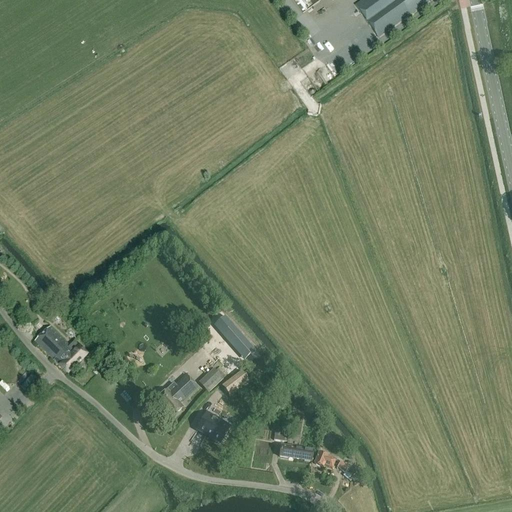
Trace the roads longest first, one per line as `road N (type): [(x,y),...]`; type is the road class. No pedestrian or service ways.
road 1 (unclassified): [(330,511),(299,492),(206,479),(162,462),(37,355),(0,309)]
road 2 (secondary): [(511,172),(474,0)]
